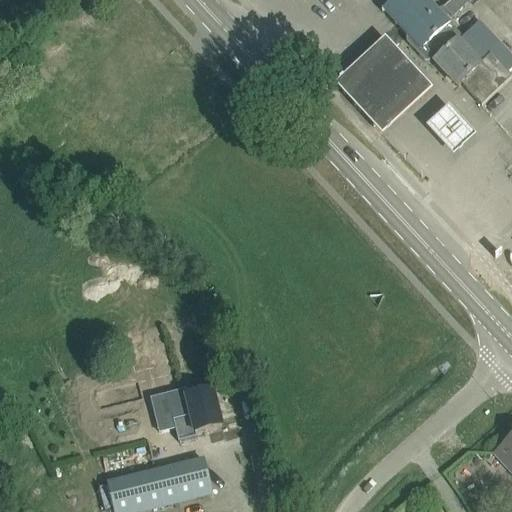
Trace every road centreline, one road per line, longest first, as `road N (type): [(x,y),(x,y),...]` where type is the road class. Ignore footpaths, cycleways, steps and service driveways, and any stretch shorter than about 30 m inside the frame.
road 1 (primary): [(511,338),(198,0)]
road 2 (unclassified): [(350,511),(385,471),(511,367)]
